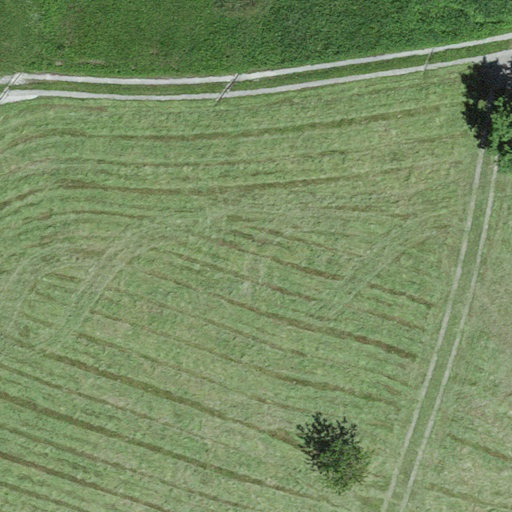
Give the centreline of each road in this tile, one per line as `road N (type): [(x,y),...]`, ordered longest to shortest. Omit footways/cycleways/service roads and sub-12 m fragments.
road 1 (track): [(511,44),(279,89),(10,88),(0,99)]
road 2 (track): [(511,67),(501,76),(472,264),(394,511)]
